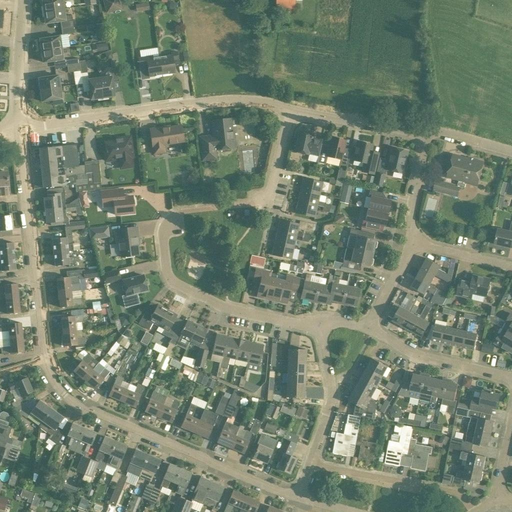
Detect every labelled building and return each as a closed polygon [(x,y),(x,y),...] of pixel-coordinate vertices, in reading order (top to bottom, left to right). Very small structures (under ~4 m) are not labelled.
[(43,0),(41,0),(43,12),(63,9),(62,2),(69,1),(69,0),(43,0)] [(102,0),(106,14),(121,10),(118,0),(102,0)] [(147,2),(138,3),(140,11),(148,9),(147,2)] [(64,17),(63,9),(43,12),(44,24),(59,21),(60,29),(73,27),(71,15),(64,17)] [(69,46),(68,34),(74,33),(73,27),(60,29),(61,35),(59,35),(59,37),(39,40),(41,50),(60,48),(69,46)] [(98,51),(108,49),(107,43),(97,45),(98,51)] [(42,63),(62,60),(60,48),(41,50),(41,53),(40,54),(41,58),(42,59),(42,63)] [(170,53),(171,57),(158,59),(161,75),(174,73),(173,65),(179,64),(177,52),(170,53)] [(149,79),(149,77),(161,75),(158,59),(153,59),(152,56),(137,58),(141,80),(149,79)] [(66,61),(66,67),(79,65),(78,61),(78,59),(66,61)] [(85,60),(78,61),(79,65),(80,71),(80,74),(87,73),(85,60)] [(105,77),(99,78),(102,98),(114,96),(112,82),(118,81),(115,68),(109,69),(107,70),(104,75),(105,77)] [(38,87),(39,88),(39,90),(59,87),(58,76),(38,79),(38,83),(38,84),(38,87)] [(91,100),(102,98),(99,78),(88,80),(91,100)] [(77,98),(84,97),(82,84),(75,85),(77,98)] [(55,104),(62,103),(59,87),(39,90),(40,92),(39,93),(40,97),(41,102),(54,100),(55,104)] [(217,160),(216,150),(235,148),(231,119),(213,122),(214,136),(198,137),(201,161),(217,160)] [(161,146),(183,142),(181,126),(150,131),(152,147),(153,147),(154,155),(162,153),(161,146)] [(313,135),(299,132),(295,152),(309,155),(318,157),(322,141),(312,138),(313,135)] [(107,152),(104,153),(106,161),(122,159),(124,168),(132,167),(130,157),(133,157),(130,137),(121,138),(121,139),(116,140),(116,142),(106,143),(107,152)] [(347,167),(351,150),(344,149),(346,141),(331,137),(327,158),(341,161),(340,166),(347,167)] [(373,145),(358,142),(353,161),(364,163),(362,172),(374,175),(378,154),(371,152),(373,145)] [(62,147),(39,149),(43,188),(75,185),(86,184),(85,173),(64,175),(64,168),(78,167),(78,166),(76,146),(62,147)] [(408,152),(391,148),(386,170),(403,174),(408,152)] [(477,186),(483,163),(453,155),(447,178),(458,181),(457,186),(436,180),(433,191),(457,197),(460,187),(464,188),(466,183),(477,186)] [(86,184),(75,185),(76,192),(101,189),(98,164),(91,165),(92,173),(85,173),(86,184)] [(0,173),(0,196),(8,196),(7,186),(6,173),(0,173)] [(198,184),(199,176),(189,173),(187,182),(198,184)] [(384,175),(376,173),(373,185),(374,186),(373,189),(381,191),(384,175)] [(303,178),(301,190),(320,195),(323,183),(303,178)] [(344,184),(340,201),(349,203),(353,186),(344,184)] [(43,199),(45,211),(61,209),(79,207),(79,202),(74,203),(75,205),(64,206),(62,188),(48,189),(48,190),(46,190),(47,198),(43,199)] [(132,197),(123,197),(122,190),(101,192),(103,208),(114,207),(114,215),(134,214),(132,197)] [(301,190),(298,202),(317,207),(320,195),(301,190)] [(88,191),(80,192),(81,207),(89,206),(88,191)] [(370,198),(368,210),(387,214),(388,210),(392,208),(389,204),(390,201),(381,199),(382,193),(370,191),(368,197),(370,198)] [(500,197),(497,207),(507,209),(508,204),(503,203),(504,198),(500,197)] [(314,219),(317,207),(298,202),(295,214),(314,219)] [(46,223),(50,222),(50,226),(65,225),(65,230),(71,230),(76,230),(75,222),(69,223),(68,218),(66,216),(65,212),(75,211),(75,212),(80,212),(79,207),(61,209),(45,211),(46,223)] [(386,217),(387,214),(368,210),(365,222),(363,221),(361,228),(374,230),(375,225),(384,227),(385,223),(389,221),(386,217)] [(0,236),(11,236),(10,217),(0,218),(0,236)] [(280,220),(277,231),(297,236),(302,237),(309,239),(309,235),(303,234),(303,233),(298,231),(299,225),(280,220)] [(498,229),(494,245),(510,248),(511,247),(511,240),(511,221),(509,232),(498,229)] [(90,240),(109,238),(108,227),(89,229),(90,240)] [(135,228),(114,230),(116,243),(118,243),(120,257),(138,255),(135,228)] [(351,229),(348,241),(346,248),(354,249),(372,254),(373,249),(376,248),(377,243),(375,242),(375,241),(363,238),(364,232),(351,229)] [(52,239),(53,253),(67,252),(67,251),(72,250),(71,230),(65,230),(64,230),(65,238),(52,239)] [(294,248),(297,236),(277,231),(274,244),(294,248)] [(0,258),(13,257),(12,243),(0,244),(0,258)] [(291,260),(294,248),(274,244),(271,256),(291,260)] [(346,248),(343,261),(342,268),(356,270),(357,263),(369,266),(370,266),(372,265),(373,260),(371,259),(372,254),(354,249),(346,248)] [(74,257),(67,257),(67,252),(53,253),(55,267),(68,265),(68,267),(75,266),(74,257)] [(253,255),(251,262),(263,265),(265,258),(253,255)] [(0,273),(2,274),(1,272),(15,270),(13,257),(0,258),(0,273)] [(448,274),(438,269),(440,266),(426,259),(422,268),(435,275),(449,283),(450,283),(453,270),(449,268),(448,274)] [(430,285),(435,275),(422,268),(416,278),(430,285)] [(66,271),(67,278),(56,279),(58,293),(80,291),(79,279),(102,277),(99,269),(83,271),(83,270),(66,271)] [(105,285),(121,280),(117,269),(102,274),(105,285)] [(257,298),(271,301),(276,280),(267,278),(268,272),(256,270),(253,282),(260,284),(257,298)] [(318,285),(310,283),(311,276),(306,274),(301,299),(314,302),(318,285)] [(326,286),(318,285),(314,302),(328,305),(329,301),(334,277),(329,275),(326,286)] [(126,296),(147,291),(143,276),(122,281),(126,296)] [(490,280),(473,276),(472,282),(460,280),(457,295),(471,298),(472,294),(486,297),(490,280)] [(285,282),(276,280),(271,301),(286,304),(289,290),(296,292),(299,279),(287,277),(285,282)] [(346,287),(337,284),(339,278),(334,277),(329,301),(342,304),(346,287)] [(357,278),(354,288),(346,287),(342,304),(356,307),(362,279),(357,278)] [(437,289),(430,285),(416,278),(411,288),(424,295),(427,290),(429,291),(429,292),(434,295),(437,289)] [(449,283),(444,293),(448,295),(453,285),(450,283),(449,283)] [(0,286),(0,300),(18,299),(17,284),(3,286),(0,286)] [(82,305),(80,291),(58,293),(59,308),(82,305)] [(439,291),(433,303),(442,306),(448,295),(444,293),(439,291)] [(403,310),(400,308),(402,305),(396,302),(389,314),(395,317),(392,322),(402,327),(414,305),(417,299),(408,293),(405,298),(409,300),(403,310)] [(0,315),(6,315),(20,313),(18,299),(0,300),(0,315)] [(93,309),(109,307),(108,300),(92,302),(93,309)] [(433,305),(428,302),(426,306),(419,318),(412,332),(421,337),(429,324),(424,321),(433,305)] [(167,311),(157,305),(152,315),(145,312),(138,324),(149,330),(152,323),(158,326),(167,311)] [(419,318),(413,315),(418,307),(414,305),(402,327),(412,332),(419,318)] [(488,316),(495,316),(496,306),(489,305),(487,316),(488,316)] [(158,326),(164,330),(162,334),(171,339),(181,320),(176,318),(177,316),(167,311),(158,326)] [(505,323),(502,329),(511,334),(511,315),(509,314),(504,323),(505,323)] [(83,315),(73,316),(61,318),(62,332),(75,330),(74,323),(83,322),(83,315)] [(488,316),(487,321),(496,324),(496,317),(495,316),(488,316)] [(183,339),(189,342),(197,326),(186,321),(186,323),(181,320),(171,339),(180,344),(183,339)] [(20,323),(7,324),(0,325),(0,339),(22,338),(20,323)] [(435,325),(434,326),(432,325),(427,340),(431,341),(442,344),(445,328),(435,325)] [(207,330),(197,326),(189,342),(199,347),(207,330)] [(442,344),(452,346),(456,330),(445,328),(442,344)] [(511,334),(502,329),(499,335),(498,334),(493,343),(511,353),(511,334)] [(80,330),(75,330),(62,332),(64,347),(86,345),(85,337),(81,338),(80,330)] [(466,333),(456,330),(452,346),(463,349),(466,333)] [(141,342),(148,345),(153,335),(146,332),(141,342)] [(477,335),(466,333),(463,349),(473,351),(477,335)] [(121,335),(116,342),(120,344),(126,349),(131,342),(121,335)] [(211,354),(223,357),(228,338),(216,335),(211,354)] [(1,355),(10,354),(23,352),(22,338),(0,339),(0,347),(1,347),(1,355)] [(227,369),(229,358),(235,359),(240,341),(228,338),(223,357),(221,367),(218,367),(216,377),(221,378),(223,368),(227,369)] [(235,359),(247,362),(251,343),(240,341),(235,359)] [(155,343),(153,350),(165,353),(167,346),(155,343)] [(263,346),(251,343),(247,362),(259,365),(263,346)] [(485,343),(482,350),(493,354),(496,347),(485,343)] [(199,348),(195,366),(203,368),(207,350),(199,348)] [(288,349),(287,362),(305,362),(306,350),(288,349)] [(87,354),(81,361),(73,371),(84,381),(92,370),(86,365),(92,358),(87,354)] [(157,368),(164,371),(170,358),(163,355),(157,368)] [(183,356),(181,363),(194,366),(196,359),(183,356)] [(372,359),(366,370),(382,378),(388,367),(372,359)] [(305,374),(305,362),(287,362),(287,374),(305,374)] [(98,363),(92,370),(84,381),(95,390),(110,373),(98,363)] [(376,388),(382,378),(366,370),(360,380),(376,388)] [(215,382),(199,373),(195,380),(213,389),(215,382)] [(304,386),(305,374),(287,374),(286,386),(304,386)] [(398,395),(419,400),(425,375),(420,374),(420,376),(413,375),(411,384),(404,382),(398,395)] [(117,375),(113,385),(108,397),(121,402),(126,391),(119,387),(123,378),(117,375)] [(419,400),(430,403),(436,380),(429,379),(430,376),(425,375),(419,400)] [(26,379),(15,383),(8,386),(15,401),(11,403),(14,409),(22,404),(21,399),(22,398),(22,397),(32,393),(26,379)] [(437,398),(443,399),(447,380),(442,379),(442,382),(436,380),(430,403),(435,404),(437,398)] [(370,399),(376,388),(360,380),(355,391),(370,399)] [(457,401),(455,400),(458,386),(451,384),(452,381),(447,380),(443,399),(442,405),(448,406),(447,412),(453,414),(457,401)] [(137,384),(133,394),(126,391),(121,402),(134,408),(144,387),(137,384)] [(279,398),(286,398),(304,399),(304,386),(286,386),(286,387),(280,387),(279,398)] [(222,431),(216,443),(230,449),(235,436),(238,429),(231,426),(238,408),(233,405),(234,401),(235,400),(239,399),(241,393),(233,389),(229,399),(226,407),(222,416),(227,418),(222,431)] [(144,412),(157,418),(166,397),(153,391),(144,412)] [(377,403),(370,399),(355,391),(349,401),(364,410),(363,418),(374,420),(377,403)] [(458,403),(457,407),(481,413),(491,415),(493,409),(496,410),(500,395),(493,394),(493,393),(491,392),(491,393),(483,391),(481,398),(472,396),(470,405),(458,403)] [(222,396),(218,404),(226,407),(229,399),(222,396)] [(171,424),(176,411),(180,402),(166,397),(157,418),(171,424)] [(205,407),(207,401),(194,397),(192,403),(205,407)] [(39,401),(37,403),(31,398),(22,404),(14,409),(19,419),(22,415),(26,418),(27,417),(39,427),(39,426),(51,410),(39,401)] [(269,416),(275,419),(279,409),(280,408),(282,408),(294,410),(295,406),(271,401),(267,411),(270,413),(269,416)] [(190,404),(185,415),(180,427),(193,433),(199,421),(198,421),(203,410),(190,404)] [(395,405),(390,414),(398,418),(403,410),(395,405)] [(298,406),(296,415),(307,417),(309,409),(298,406)] [(494,423),(480,420),(481,413),(457,407),(456,415),(471,418),(470,423),(469,422),(467,430),(491,435),(494,423)] [(62,432),(56,429),(63,418),(51,410),(39,426),(39,427),(50,436),(48,439),(57,445),(62,432)] [(0,441),(17,448),(19,441),(8,437),(11,428),(6,426),(8,422),(6,422),(8,416),(7,414),(3,412),(0,413),(0,441)] [(209,415),(206,424),(199,421),(193,433),(207,439),(215,418),(209,415)] [(330,438),(335,438),(332,454),(347,457),(350,444),(354,445),(356,435),(360,418),(355,417),(347,415),(346,424),(351,425),(349,436),(331,433),(330,438)] [(245,430),(242,439),(235,436),(230,449),(243,454),(252,434),(256,435),(261,422),(255,419),(249,432),(245,430)] [(273,434),(276,427),(267,423),(263,430),(273,434)] [(429,431),(435,433),(437,425),(430,423),(429,431)] [(67,449),(74,452),(83,429),(72,424),(64,443),(69,446),(67,449)] [(402,454),(407,455),(410,439),(412,428),(407,427),(403,449),(388,446),(385,464),(399,467),(402,454)] [(88,453),(91,446),(96,434),(83,429),(74,452),(80,455),(82,451),(88,453)] [(491,435),(467,430),(466,436),(465,441),(473,443),(473,445),(488,448),(491,435)] [(262,435),(258,445),(252,458),(266,464),(271,451),(264,448),(268,438),(262,435)] [(364,437),(356,435),(354,445),(361,446),(358,459),(373,462),(377,444),(363,441),(364,437)] [(95,459),(105,464),(115,442),(104,437),(95,459)] [(452,437),(450,445),(462,448),(463,440),(452,437)] [(296,444),(283,439),(277,452),(282,455),(276,469),(289,474),(295,459),(291,458),(296,444)] [(416,440),(410,439),(407,455),(413,456),(410,469),(425,472),(429,455),(431,455),(432,448),(415,445),(416,440)] [(0,441),(0,461),(4,449),(12,451),(16,452),(17,448),(0,441)] [(116,470),(120,460),(126,447),(115,442),(105,464),(116,470)] [(58,443),(45,475),(50,478),(54,469),(57,471),(65,453),(63,452),(65,446),(58,443)] [(462,448),(450,445),(449,451),(460,454),(462,448)] [(126,471),(139,477),(147,456),(135,450),(126,471)] [(485,461),(484,461),(485,458),(462,452),(460,459),(467,460),(466,467),(482,471),(483,468),(484,468),(485,461)] [(75,472),(83,475),(90,459),(81,456),(75,472)] [(151,482),(154,473),(155,474),(160,461),(147,456),(139,477),(151,482)] [(98,462),(90,459),(83,475),(92,478),(98,462)] [(167,489),(170,481),(174,483),(180,470),(169,465),(160,486),(167,489)] [(464,487),(465,481),(479,484),(480,481),(481,481),(482,475),(481,474),(482,471),(466,467),(464,473),(458,471),(456,477),(453,477),(452,484),(464,487)] [(182,495),(185,488),(191,474),(180,470),(174,483),(171,491),(182,495)] [(109,485),(115,487),(120,474),(114,472),(109,485)] [(127,477),(120,474),(115,487),(108,504),(109,504),(105,511),(115,511),(117,508),(115,507),(127,477)] [(191,500),(202,504),(211,483),(200,478),(191,500)] [(214,509),(217,501),(223,488),(211,483),(202,504),(214,509)] [(141,497),(149,501),(154,488),(146,484),(141,497)] [(18,498),(38,506),(41,495),(22,488),(18,498)] [(160,490),(154,488),(149,501),(155,503),(160,490)] [(224,511),(223,511),(239,511),(246,497),(232,492),(224,511)] [(171,511),(180,511),(186,499),(178,496),(171,511)] [(255,511),(259,503),(246,497),(239,511),(255,511)] [(81,499),(79,506),(87,509),(90,502),(81,499)] [(189,511),(193,502),(186,499),(180,511),(189,511)]
